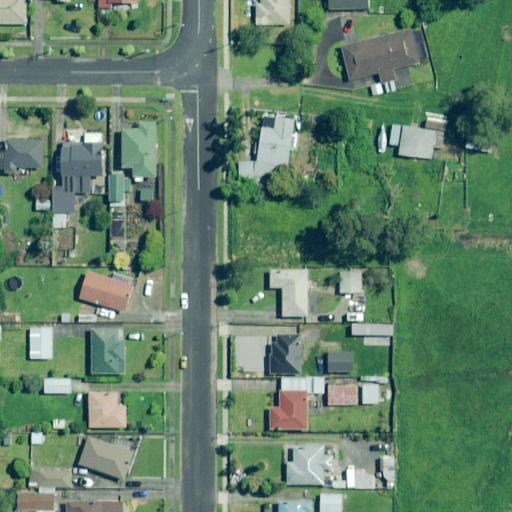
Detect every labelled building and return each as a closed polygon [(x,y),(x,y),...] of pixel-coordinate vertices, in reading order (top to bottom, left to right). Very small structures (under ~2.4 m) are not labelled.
[(0,0),(0,23),(25,24),(25,0),(0,0)] [(256,24),(289,24),(289,0),(261,0),(261,3),(256,3),(256,24)] [(367,10),(367,0),(328,0),(328,9),(367,10)] [(428,57),(421,30),(411,32),(410,30),(341,47),(349,80),(379,73),(382,83),(384,82),(387,93),(396,91),(393,80),(394,79),(392,70),(419,63),(418,60),(428,57)] [(380,83),(370,86),(374,97),(384,93),(380,83)] [(274,129),(262,128),(260,144),(256,143),(254,153),(258,154),(255,179),(285,183),(294,119),(276,117),(274,129)] [(415,157),(414,163),(426,164),(426,158),(433,159),(435,147),(441,148),(444,132),(446,132),(448,120),(428,117),(426,130),(403,126),(399,155),(415,157)] [(122,168),(132,168),(132,178),(135,178),(135,182),(145,182),(145,178),(156,178),(156,123),(139,123),(139,129),(122,129),(122,168)] [(104,159),(99,159),(100,152),(102,152),(103,134),(86,133),(86,142),(60,142),(60,177),(63,177),(63,185),(60,185),(60,187),(52,187),(52,228),(66,229),(66,214),(74,214),(75,193),(89,193),(89,176),(104,176),(104,159)] [(42,169),(43,141),(5,140),(5,159),(3,159),(3,165),(4,165),(4,173),(17,174),(17,168),(42,169)] [(109,213),(123,213),(124,202),(123,202),(123,191),(132,191),(132,181),(123,180),(124,176),(109,175),(108,202),(109,202),(109,213)] [(154,189),(140,189),(140,201),(154,201),(154,189)] [(35,199),(35,210),(51,211),(52,199),(35,199)] [(26,222),(15,219),(12,228),(22,232),(26,222)] [(124,224),(110,224),(109,239),(123,239),(124,224)] [(353,298),(361,298),(362,269),(349,268),(349,272),(340,271),(339,293),(353,294),(353,298)] [(125,313),(133,286),(128,284),(131,275),(115,270),(112,279),(88,271),(79,298),(125,313)] [(307,318),(308,270),(270,270),(270,288),(283,288),(282,317),(307,318)] [(21,313),(0,312),(0,322),(20,323),(21,313)] [(79,314),(79,322),(96,323),(96,314),(79,314)] [(53,360),(54,325),(43,324),(43,328),(31,328),(29,359),(53,360)] [(118,342),(118,329),(92,329),(91,374),(124,375),(124,342),(118,342)] [(301,335),(275,335),(275,342),(271,342),(271,355),(270,355),(270,375),(301,375),(301,335)] [(352,372),(352,350),(339,350),(339,352),(328,352),(328,372),(352,372)] [(325,378),(314,377),(313,393),(324,393),(325,378)] [(268,428),(306,429),(308,401),(308,379),(283,378),(283,391),(279,391),(279,406),(269,406),(268,428)] [(71,379),(45,379),(45,393),(71,393),(71,379)] [(380,385),(363,384),(362,404),(379,404),(380,385)] [(359,386),(353,386),(328,385),(328,405),(358,406),(359,386)] [(394,389),(383,388),(382,399),(394,399),(394,389)] [(126,428),(126,405),(123,405),(123,403),(119,403),(119,406),(118,406),(118,393),(89,392),(89,428),(126,428)] [(132,452),(88,437),(79,464),(123,479),(132,452)] [(328,446),(282,443),(286,466),(276,465),(276,490),(323,491),(328,446)] [(71,471),(27,470),(27,487),(71,489),(71,471)] [(364,486),(364,471),(337,470),(337,486),(364,486)] [(18,494),(18,510),(35,511),(53,511),(54,495),(18,494)] [(341,511),(342,495),(317,494),(317,502),(321,502),(320,511),(341,511)] [(312,511),(312,500),(279,500),(279,511),(312,511)] [(123,511),(124,503),(66,501),(65,511),(123,511)]
